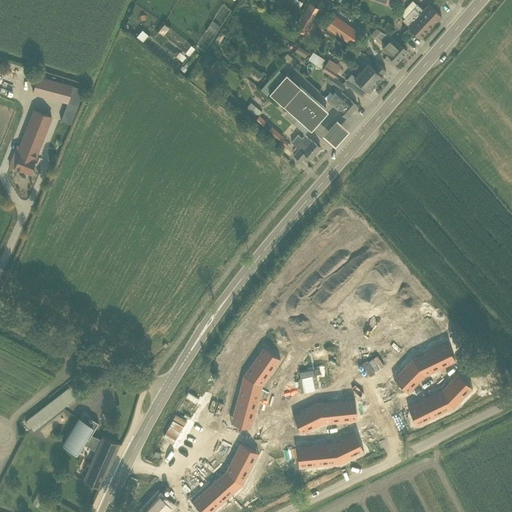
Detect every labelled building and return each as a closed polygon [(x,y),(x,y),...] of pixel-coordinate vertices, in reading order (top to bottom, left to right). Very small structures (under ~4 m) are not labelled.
[(404,17),(402,20),(421,38),(441,15),(429,4),(423,10),(416,3),(412,0),(400,14),(404,17)] [(320,8),(310,2),(302,14),(312,20),(320,8)] [(312,20),(302,14),(294,27),(304,34),(312,20)] [(358,31),(347,24),(335,15),(327,27),(351,43),(358,31)] [(212,20),(207,28),(215,34),(221,26),(212,20)] [(382,48),(386,52),(396,62),(407,50),(397,40),(396,41),(393,38),(380,30),(376,28),(370,34),(374,37),(375,35),(385,45),(382,48)] [(220,43),(226,34),(221,31),(215,40),(220,43)] [(297,46),(294,51),(305,56),(308,51),(297,46)] [(323,69),(326,64),(325,64),(322,62),(324,59),(313,51),(308,58),(308,59),(323,69)] [(372,66),(368,63),(361,70),(376,84),(383,76),(381,75),(386,70),(377,62),(372,66)] [(335,77),(338,72),(326,64),(323,69),(329,73),(335,77)] [(346,80),(354,85),(357,81),(367,90),(369,91),(376,84),(361,70),(355,77),(352,74),(346,80)] [(321,114),(326,108),(286,73),(268,92),(297,117),(308,127),(309,128),(321,115),(321,114)] [(67,102),(78,104),(82,88),(72,85),(37,76),(33,93),(67,102)] [(345,85),(334,77),(331,83),(342,90),(345,85)] [(324,97),(328,100),(347,117),(357,105),(338,89),(333,94),(330,91),(324,97)] [(261,111),(250,102),(246,107),(257,116),(261,111)] [(23,146),(14,167),(22,170),(22,169),(30,172),(35,159),(51,116),(34,109),(21,145),(23,146)] [(266,121),(259,115),(255,119),(262,126),(266,121)] [(308,127),(297,117),(292,123),(304,133),(308,127)] [(350,128),(337,117),(324,132),(336,143),(350,128)] [(283,136),(271,127),(268,131),(285,146),(288,142),(283,137),(283,136)] [(293,154),(295,155),(301,161),(306,154),(311,158),(320,147),(305,135),(302,138),(298,134),(291,142),(298,148),(293,154)] [(439,345),(432,348),(441,367),(455,360),(447,343),(440,346),(439,345)] [(259,353),(254,359),(271,371),(280,358),(265,348),(261,354),(259,353)] [(432,348),(415,356),(424,375),(441,367),(432,348)] [(412,358),(404,366),(419,380),(424,375),(415,356),(412,358)] [(246,371),(245,372),(262,384),(271,371),(254,359),(249,366),(251,368),(248,372),(246,371)] [(400,374),(394,379),(408,392),(419,380),(404,366),(398,372),(400,374)] [(243,375),(240,386),(260,391),(262,384),(245,372),(243,375)] [(457,373),(446,384),(461,398),(467,392),(465,391),(471,385),(457,373)] [(78,380),(26,421),(34,432),(87,390),(78,380)] [(446,384),(441,390),(450,408),(453,407),(461,398),(446,384)] [(238,395),(236,404),(255,409),(260,391),(240,386),(240,387),(242,388),(240,395),(238,395)] [(441,390),(424,398),(433,416),(442,412),(441,410),(448,407),(449,409),(450,408),(441,390)] [(424,398),(407,406),(415,423),(424,418),(425,420),(433,416),(424,398)] [(347,399),(339,400),(341,421),(357,419),(355,401),(347,401),(347,399)] [(339,400),(321,402),(323,422),(341,421),(339,400)] [(317,402),(306,407),(315,426),(323,422),(321,402),(317,402)] [(235,413),(233,422),(250,427),(255,409),(236,404),(233,413),(235,413)] [(300,413),(293,416),(301,433),(315,426),(306,407),(299,411),(300,413)] [(91,435),(98,422),(85,414),(82,419),(79,417),(62,444),(76,453),(83,442),(96,451),(101,440),(91,435)] [(46,434),(52,428),(47,422),(40,429),(46,434)] [(355,432),(340,439),(349,457),(357,454),(356,452),(363,448),(355,432)] [(96,451),(83,480),(100,487),(119,443),(102,436),(101,440),(96,451)] [(340,439),(333,442),(335,463),(339,462),(349,457),(340,439)] [(333,442),(315,444),(317,465),(326,464),(326,461),(334,461),(334,463),(335,463),(333,442)] [(240,443),(233,457),(251,466),(255,459),(253,458),(257,451),(240,443)] [(315,444),(296,446),(298,464),(307,463),(308,466),(317,465),(315,444)] [(266,467),(272,474),(293,454),(287,448),(266,467)] [(233,457),(226,470),(244,480),(244,479),(242,478),(245,473),(247,474),(251,466),(233,457)] [(226,470),(220,476),(234,491),(242,483),(244,480),(226,470)] [(220,476),(206,488),(220,503),(227,497),(226,495),(231,490),(233,492),(234,491),(220,476)] [(206,488),(192,501),(202,511),(207,511),(211,508),(213,510),(220,503),(206,488)] [(166,511),(172,507),(158,494),(141,511),(166,511)]
